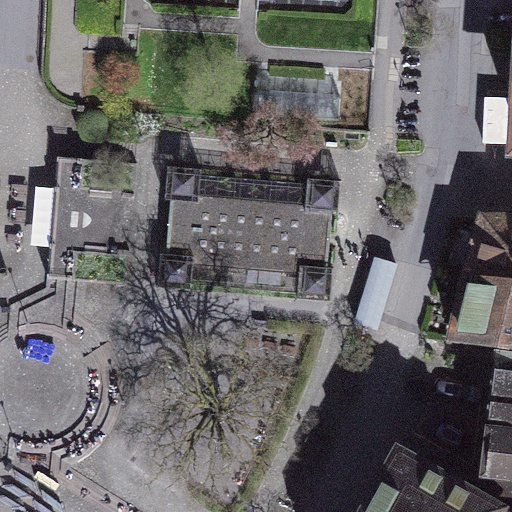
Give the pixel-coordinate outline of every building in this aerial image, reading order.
[(137,166),(57,161),(50,278),(130,283),(137,166)] [(174,204),(171,260),(325,270),(328,213),(174,204)] [(511,224),(483,224),(471,287),(511,291),(511,224)] [(511,291),(471,287),(454,342),(511,346),(511,291)] [(511,365),(503,365),(489,492),(511,490),(511,365)] [(371,511),(488,511),(400,462),(371,511)]
